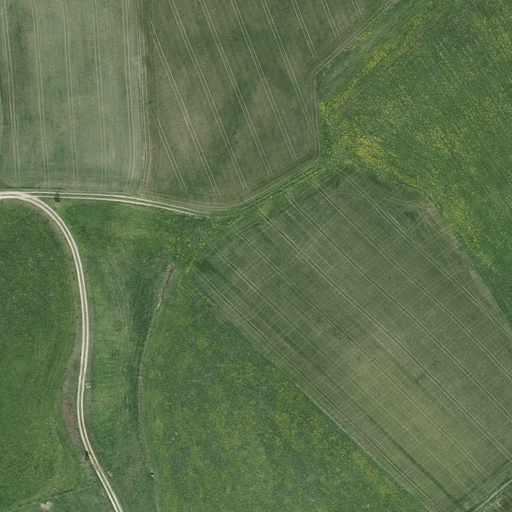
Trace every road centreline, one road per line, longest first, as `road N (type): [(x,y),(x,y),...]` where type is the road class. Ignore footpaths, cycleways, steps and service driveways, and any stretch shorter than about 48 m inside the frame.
road 1 (track): [(0,195),(41,204),(66,232),(82,294),(79,422),(118,511)]
road 2 (track): [(23,195),(121,198),(209,214),(282,184)]
